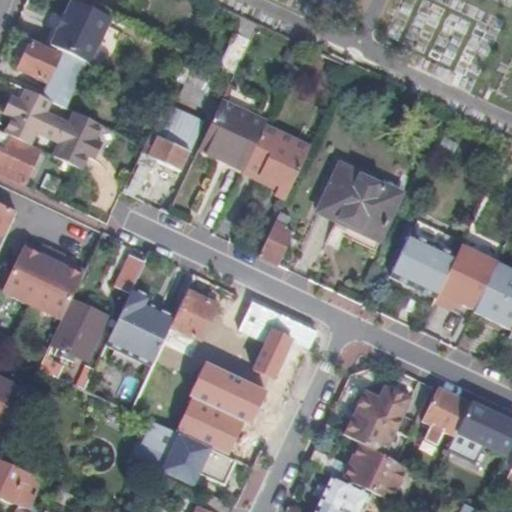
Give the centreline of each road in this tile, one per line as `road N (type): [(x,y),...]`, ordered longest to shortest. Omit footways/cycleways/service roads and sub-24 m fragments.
road 1 (residential): [(348,328),(140,234)]
road 2 (residential): [(348,328),(260,511)]
road 3 (residential): [(511,406),(348,328)]
